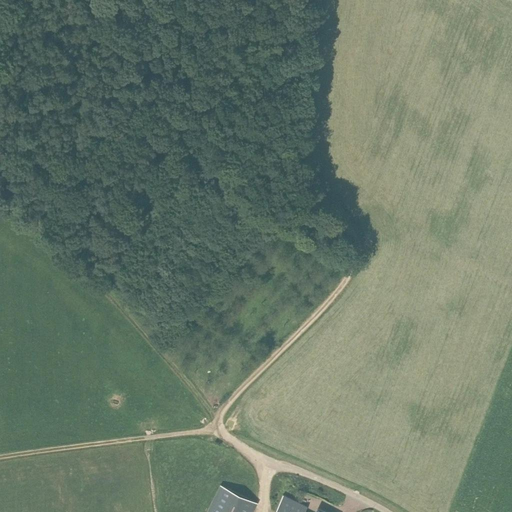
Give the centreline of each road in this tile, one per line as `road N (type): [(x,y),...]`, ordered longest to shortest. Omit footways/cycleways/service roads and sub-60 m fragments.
road 1 (track): [(128,0),(171,129),(215,139),(327,203)]
road 2 (track): [(217,421),(73,255),(0,202)]
road 3 (track): [(217,421),(351,270),(354,237),(327,203)]
road 4 (track): [(214,431),(0,456)]
road 5 (track): [(327,203),(311,178),(302,129),(319,0)]
road 6 (residential): [(385,511),(214,431)]
